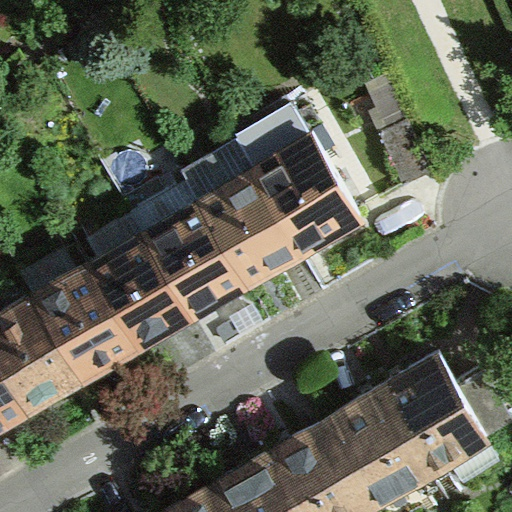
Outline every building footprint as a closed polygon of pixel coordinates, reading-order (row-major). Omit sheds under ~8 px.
[(282,105),(237,131),(254,161),(301,243),(319,233),(360,209),(312,127),(310,129),(300,112),(290,118),(282,105)] [(379,127),(403,180),(433,167),(407,114),(379,127)] [(301,243),(254,161),(199,193),(246,275),(260,267),(301,243)] [(143,225),(191,307),(201,301),(246,275),(199,193),(143,225)] [(88,257),(135,339),(148,331),(191,307),(143,225),(88,257)] [(135,339),(88,257),(33,289),(80,371),(93,364),(135,339)] [(80,371),(33,289),(0,308),(0,359),(25,403),(38,395),(80,371)] [(381,381),(428,463),(511,415),(480,363),(456,377),(439,348),(396,373),(381,381)] [(0,417),(25,403),(0,359),(0,417)] [(373,495),(428,463),(381,381),(340,405),(326,413),(373,495)] [(271,445),(309,511),(343,511),(373,495),(326,413),(285,437),(271,445)] [(235,511),(309,511),(271,445),(230,469),(216,477),(235,511)] [(173,501),(160,509),(162,511),(235,511),(216,477),(173,501)]
